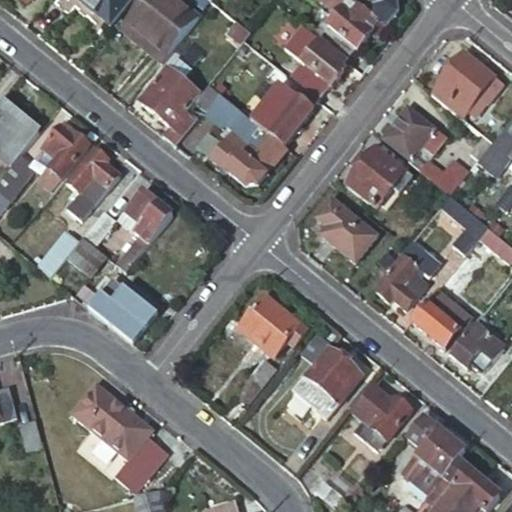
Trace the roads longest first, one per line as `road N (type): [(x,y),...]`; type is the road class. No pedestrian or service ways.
road 1 (residential): [(253,244),(511,452)]
road 2 (residential): [(0,34),(253,244)]
road 3 (residential): [(253,244),(449,0)]
road 4 (residential): [(142,383),(281,501),(284,511)]
road 5 (residential): [(142,383),(253,244)]
road 6 (residential): [(0,345),(67,327),(142,383)]
